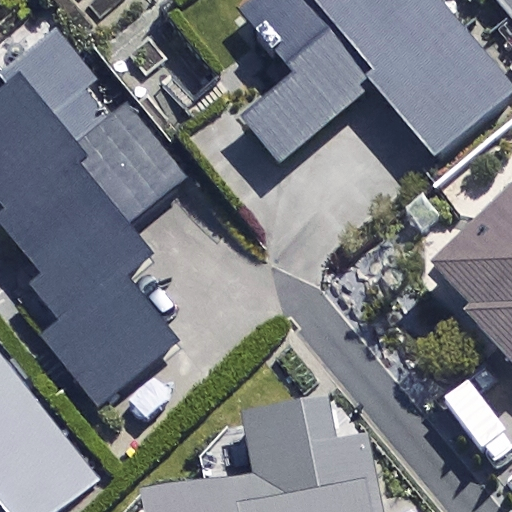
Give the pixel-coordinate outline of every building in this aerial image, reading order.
[(254,0),(233,19),(291,84),(238,130),(278,176),(368,98),(435,174),(511,105),(511,103),(421,0),(254,0)] [(182,191),(126,118),(108,132),(80,96),(90,88),(57,46),(0,90),(0,96),(6,103),(0,107),(0,232),(44,289),(28,302),(55,338),(41,350),(93,418),(176,354),(123,286),(149,266),(125,235),(182,191)] [(511,384),(511,204),(422,291),(511,384)] [(0,506),(4,511),(52,511),(101,476),(0,344),(0,506)] [(379,511),(368,447),(333,454),(324,409),(240,424),(252,487),(139,507),(140,511),(379,511)]
